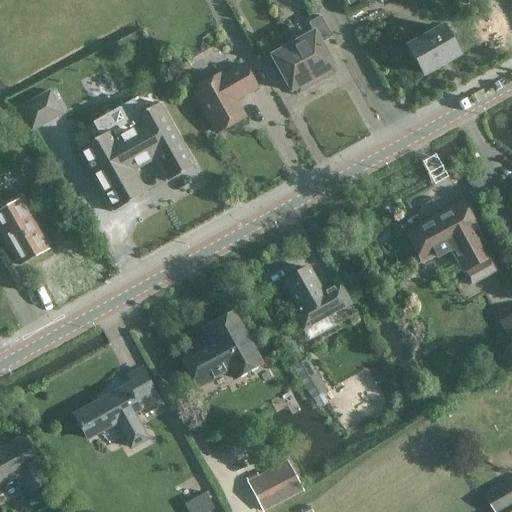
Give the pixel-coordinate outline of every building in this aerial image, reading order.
[(313,33),(292,44),(315,85),(331,76),(328,70),(333,68),(320,44),(332,37),(320,16),(308,23),(313,33)] [(441,25),(404,45),(422,76),(458,56),(441,25)] [(271,56),(285,82),(290,91),(295,89),(298,94),(315,85),(292,44),(271,56)] [(216,132),(243,117),(238,108),(230,106),(232,102),(234,100),(245,94),(232,70),(220,77),(219,75),(192,90),(216,132)] [(63,114),(50,90),(17,108),(31,133),(63,114)] [(194,166),(163,111),(159,103),(131,119),(135,126),(114,138),(110,131),(77,149),(112,212),(145,193),(132,170),(153,159),(166,181),(194,166)] [(74,130),(80,144),(100,134),(94,121),(74,130)] [(20,200),(0,211),(0,231),(19,265),(48,249),(20,200)] [(406,234),(421,262),(435,255),(436,258),(452,250),(463,270),(462,271),(463,273),(470,285),(496,271),(475,233),(477,232),(462,204),(406,234)] [(328,315),(334,325),(353,315),(339,287),(322,297),(306,267),(282,280),(291,297),(285,300),(302,330),(328,315)] [(232,381),(261,365),(231,313),(205,329),(212,341),(180,359),(197,390),(227,373),(232,381)] [(291,338),(282,343),(293,363),(302,358),(291,338)] [(323,392),(304,360),(293,367),(313,399),(323,392)] [(128,376),(132,383),(74,416),(79,425),(77,426),(80,430),(81,429),(86,439),(99,432),(98,427),(109,421),(112,425),(116,422),(130,447),(146,439),(132,414),(138,410),(141,416),(160,405),(141,369),(128,376)] [(0,448),(0,487),(17,478),(28,495),(48,484),(38,466),(40,465),(22,435),(0,448)] [(261,511),(262,511),(303,492),(286,460),(246,482),(261,511)] [(495,511),(500,511),(511,505),(511,483),(487,499),(495,511)] [(207,511),(213,509),(205,493),(183,504),(187,511),(207,511)]
